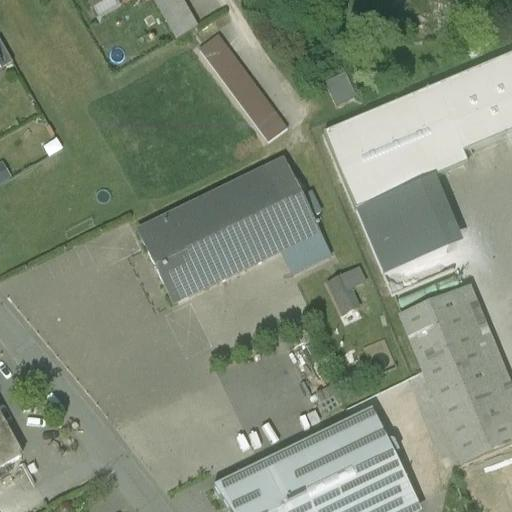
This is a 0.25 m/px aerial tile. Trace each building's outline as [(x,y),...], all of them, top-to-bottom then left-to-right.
[(86,0),(91,8),(105,0),(86,0)] [(196,30),(179,0),(151,0),(151,1),(175,42),(196,30)] [(236,0),(241,9),(257,0),(236,0)] [(287,132),(218,39),(199,52),(268,146),(287,132)] [(12,66),(0,45),(0,71),(0,72),(12,66)] [(511,58),(434,91),(462,157),(511,135),(511,58)] [(343,80),(325,89),(336,110),(354,102),(343,80)] [(323,137),(356,214),(433,182),(467,168),(462,157),(434,91),(323,137)] [(282,165),(137,235),(172,308),(280,256),(291,279),(329,261),(282,165)] [(433,182),(356,214),(383,280),(460,248),(433,182)] [(328,282),(340,317),(364,309),(356,288),(369,284),(364,270),(328,282)] [(511,449),(511,436),(454,297),(398,320),(461,470),(511,449)] [(371,413),(212,491),(225,511),(402,511),(416,505),(371,413)] [(0,423),(0,472),(20,461),(0,423)]
